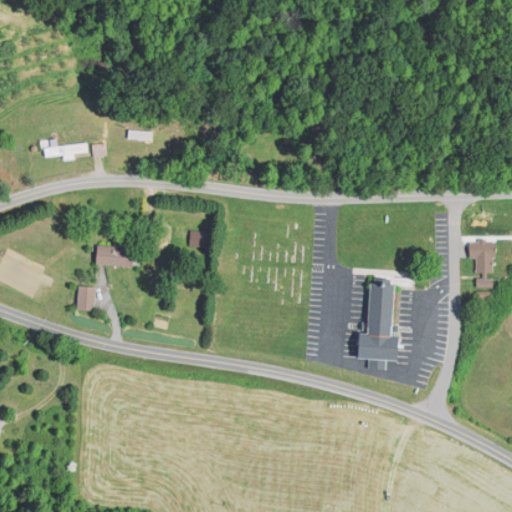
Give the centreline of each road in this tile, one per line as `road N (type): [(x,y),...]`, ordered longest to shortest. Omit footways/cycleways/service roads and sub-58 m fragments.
road 1 (tertiary): [(0,308),(100,341),(340,384),(511,459)]
road 2 (tertiary): [(0,206),(70,184),(111,181),(267,196),(511,191)]
road 3 (residential): [(454,194),(451,335),(427,417)]
